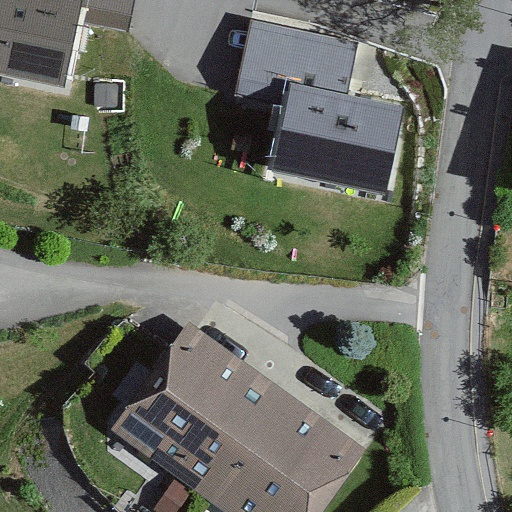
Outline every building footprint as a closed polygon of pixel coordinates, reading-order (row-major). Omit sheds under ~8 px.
[(21,2),(10,0),(0,0),(0,63),(65,76),(78,14),(21,2)] [(134,0),(21,0),(21,2),(78,14),(130,24),(134,0)] [(360,46),(252,23),(239,86),(290,97),(349,109),(360,46)] [(349,109),(290,97),(277,160),(385,182),(398,120),(349,109)] [(104,426),(196,491),(272,384),(180,319),(104,426)] [(226,511),(313,511),(360,447),(272,384),(196,491),(226,511)]
